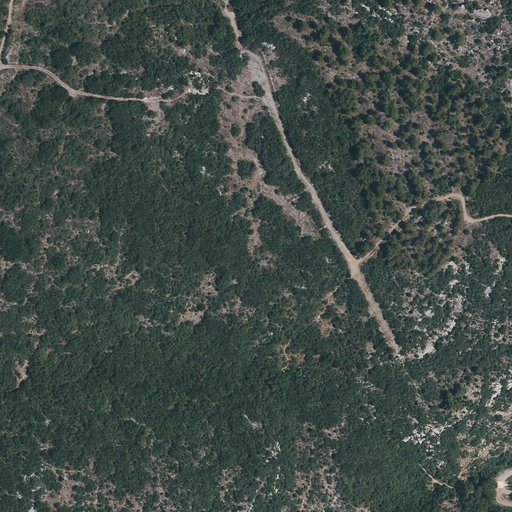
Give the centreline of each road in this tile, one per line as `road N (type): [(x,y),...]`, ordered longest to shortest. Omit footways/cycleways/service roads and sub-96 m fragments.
road 1 (track): [(229,0),(295,164),(396,351)]
road 2 (track): [(353,264),(416,207),(442,199),(458,195),(475,221),(511,216)]
